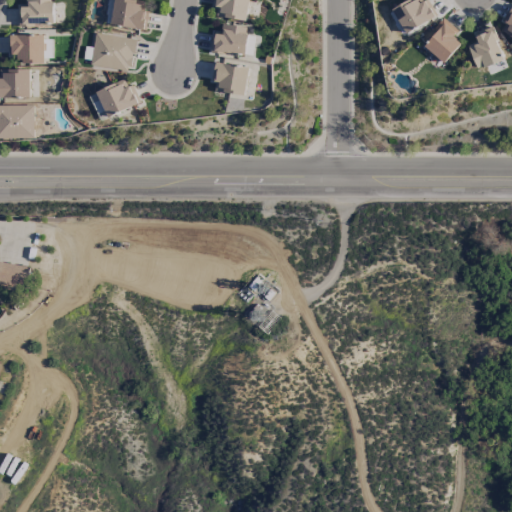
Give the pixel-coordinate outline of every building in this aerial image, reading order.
[(18,26),(53,26),(53,0),(25,0),(26,8),(18,8),(18,26)] [(145,1),(133,0),(113,0),(111,26),(146,30),(148,11),(144,10),(145,1)] [(216,16),(246,21),(249,0),(213,0),(212,8),(217,9),(216,16)] [(407,35),(435,17),(425,0),(408,0),(392,11),(407,35)] [(502,22),(506,24),(501,32),(511,37),(511,5),(502,22)] [(458,31),(443,18),(432,30),(436,33),(424,48),(444,64),(461,44),(453,37),(458,31)] [(212,34),(210,52),(246,56),(249,27),(222,25),(221,35),(212,34)] [(504,61),(492,27),(474,34),(477,42),(468,46),(477,71),(504,61)] [(135,39),(95,34),(90,68),(130,73),(135,39)] [(45,64),(45,36),(9,36),(9,56),(20,55),(20,64),(45,64)] [(249,67),(215,64),(212,92),(246,96),(249,67)] [(30,70),(0,70),(0,98),(31,98),(30,70)] [(132,85),(127,87),(124,80),(96,92),(107,118),(140,104),(132,85)] [(34,106),(0,105),(0,138),(34,139),(34,106)] [(0,285),(27,290),(31,268),(0,262),(0,285)]
